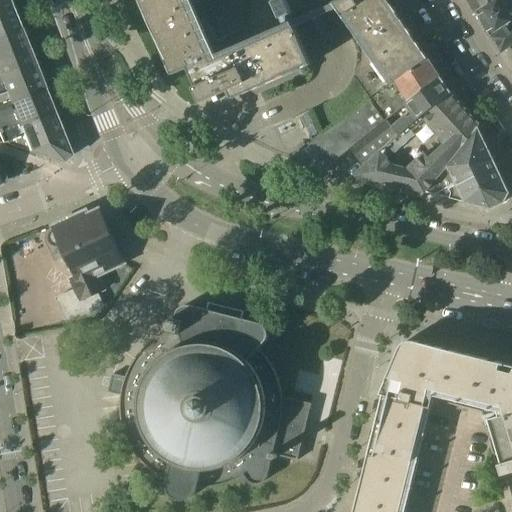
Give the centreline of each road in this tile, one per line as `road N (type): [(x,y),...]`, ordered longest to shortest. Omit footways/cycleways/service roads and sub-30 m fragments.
road 1 (secondary): [(511,251),(272,198),(178,158),(151,136)]
road 2 (secondary): [(125,157),(181,215),(229,237),(382,275)]
road 3 (residential): [(303,511),(337,469),(382,275)]
road 4 (residential): [(511,120),(433,0)]
road 5 (residential): [(0,213),(95,178),(125,157)]
road 6 (secondary): [(80,30),(102,114),(125,157)]
road 7 (secondary): [(382,275),(511,304)]
road 8 (secondary): [(151,136),(80,30)]
road 9 (residential): [(20,511),(0,388)]
